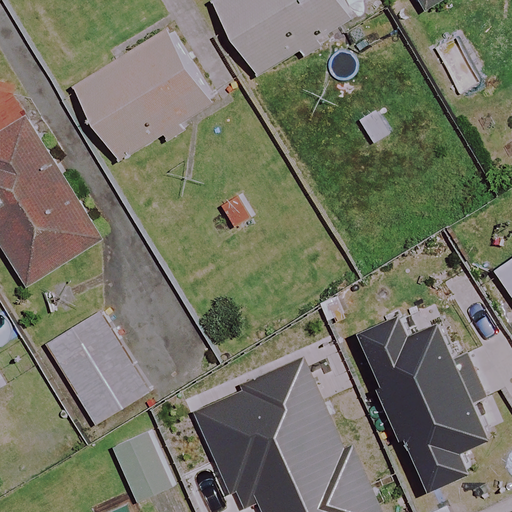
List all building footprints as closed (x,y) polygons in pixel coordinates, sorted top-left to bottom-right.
[(331,44),(327,37),(361,16),(351,0),(223,0),(221,2),(265,74),(306,50),(310,57),(331,44)] [(447,0),(425,0),(431,10),(447,0)] [(195,131),(188,119),(217,102),(175,31),(82,86),(124,157),(168,132),(174,143),(195,131)] [(106,241),(13,84),(0,91),(0,230),(32,285),(106,241)] [(511,262),(501,270),(511,285),(511,262)] [(155,391),(108,311),(53,343),(100,423),(155,391)] [(175,488),(154,431),(121,443),(143,500),(175,488)]
